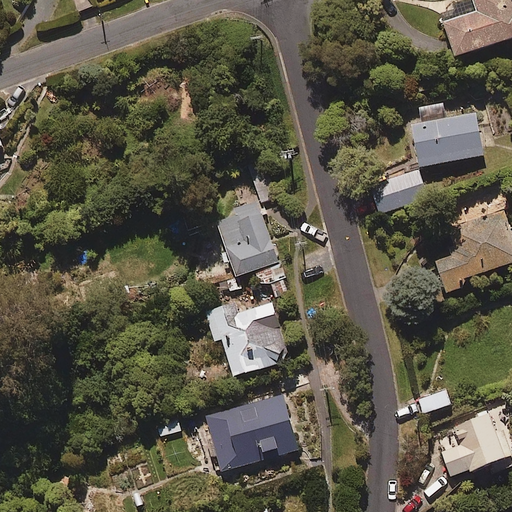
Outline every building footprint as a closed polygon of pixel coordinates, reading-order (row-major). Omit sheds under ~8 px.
[(511,0),(475,0),(478,9),(445,19),(455,53),(511,36),(511,0)] [(419,117),(412,118),(420,164),(484,153),(475,107),(446,112),(444,101),(417,105),(419,117)] [(277,197),(265,161),(249,167),(261,202),(277,197)] [(419,166),(370,184),(381,216),(431,198),(419,166)] [(255,267),(261,284),(270,281),(275,296),(287,291),(281,277),(286,275),(257,200),(215,216),(237,274),(255,267)] [(511,260),(511,229),(506,210),(444,231),(451,252),(437,257),(448,289),(466,283),(463,276),(511,260)] [(286,348),(272,300),(234,310),(231,301),(206,308),(215,339),(223,337),(233,374),(280,360),(278,351),(286,348)] [(308,381),(304,366),(276,374),(281,388),(308,381)] [(452,400),(442,385),(418,401),(428,416),(452,400)] [(211,433),(207,434),(213,457),(217,456),(221,470),(299,449),(284,393),(206,414),(211,433)] [(181,430),(178,416),(157,422),(161,435),(181,430)] [(464,442),(466,447),(443,456),(452,480),(507,459),(492,419),(455,433),(459,444),(464,442)]
